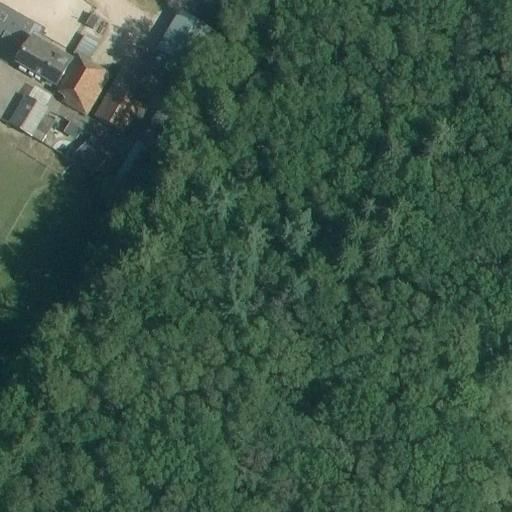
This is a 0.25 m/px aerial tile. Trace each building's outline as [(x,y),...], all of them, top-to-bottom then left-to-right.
[(125,51),(120,59),(134,68),(165,23),(142,8),(117,46),(125,51)] [(208,8),(201,20),(218,29),(225,18),(208,8)] [(156,50),(192,74),(217,35),(180,12),(156,50)] [(38,39),(33,46),(28,43),(16,64),(54,86),(51,91),(63,98),(61,102),(85,115),(87,116),(110,76),(88,64),(99,45),(84,37),(71,59),(38,39)] [(123,135),(139,107),(132,103),(145,80),(124,68),(95,118),(123,135)] [(172,85),(147,130),(148,130),(141,143),(138,141),(109,187),(133,204),(159,157),(164,160),(172,145),(163,140),(183,105),(190,109),(196,98),(172,85)] [(8,125),(42,144),(46,137),(36,131),(48,111),(24,97),(8,125)] [(50,138),(34,153),(53,172),(69,157),(50,138)] [(91,177),(106,162),(87,142),(72,157),(91,177)]
